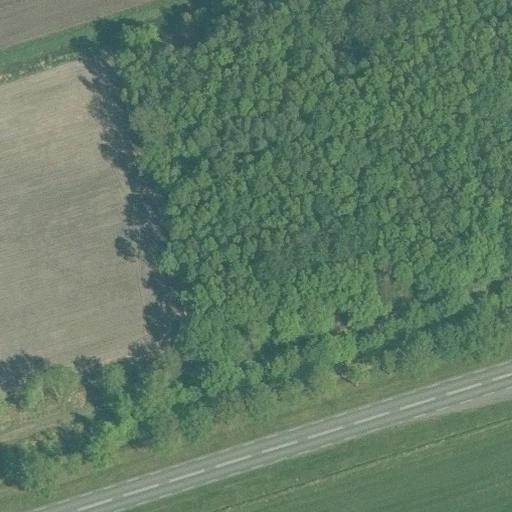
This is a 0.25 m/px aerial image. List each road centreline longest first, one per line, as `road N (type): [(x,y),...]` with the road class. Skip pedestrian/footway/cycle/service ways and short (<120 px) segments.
road 1 (track): [(0,443),(511,284)]
road 2 (primary): [(84,511),(511,378)]
